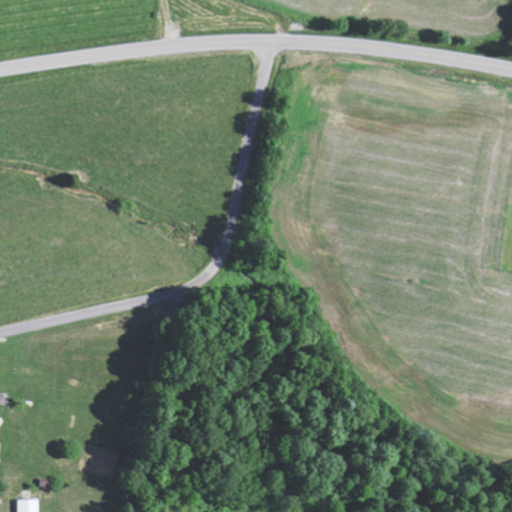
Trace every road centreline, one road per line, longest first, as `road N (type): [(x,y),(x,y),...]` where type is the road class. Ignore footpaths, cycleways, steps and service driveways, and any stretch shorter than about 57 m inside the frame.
road 1 (primary): [(511,69),(273,42),(0,70)]
road 2 (residential): [(0,332),(168,296),(206,273),(227,235),(273,42)]
